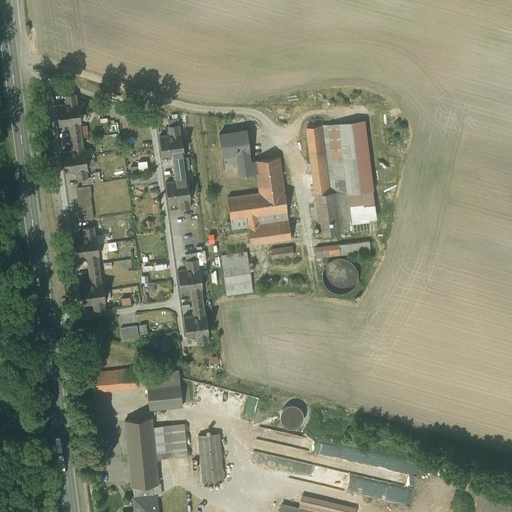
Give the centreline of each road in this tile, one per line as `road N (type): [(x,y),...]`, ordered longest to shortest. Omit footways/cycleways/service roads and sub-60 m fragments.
road 1 (primary): [(72,511),(2,0)]
road 2 (unknown): [(57,81),(48,108),(76,296)]
road 3 (unknown): [(201,511),(241,485),(245,460),(227,432),(181,417)]
